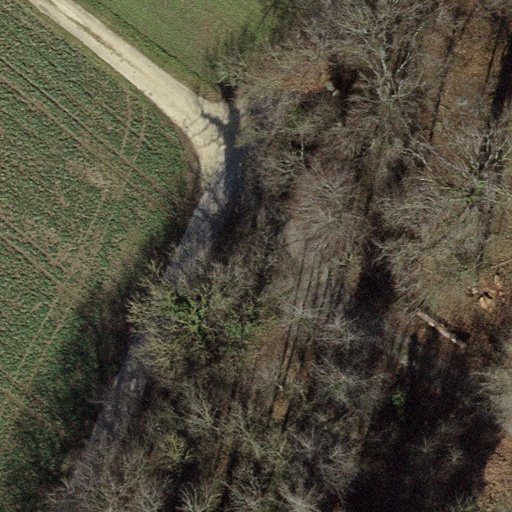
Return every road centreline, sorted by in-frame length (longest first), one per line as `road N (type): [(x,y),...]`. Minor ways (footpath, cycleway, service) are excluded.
road 1 (track): [(53,0),(254,156),(511,407)]
road 2 (unclassified): [(80,511),(254,156),(364,0)]
